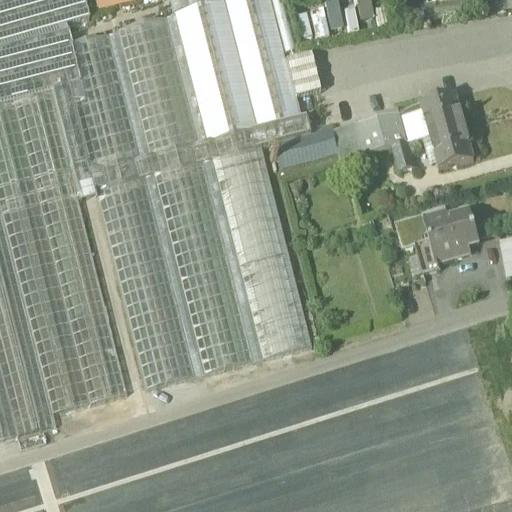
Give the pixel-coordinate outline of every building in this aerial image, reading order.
[(0,0),(0,109),(50,96),(78,206),(96,201),(93,194),(104,191),(100,172),(89,175),(72,106),(83,103),(69,49),(64,29),(88,22),(81,0),(0,0)] [(137,3),(136,0),(93,0),(96,12),(137,3)] [(168,0),(173,18),(243,0),(168,0)] [(243,0),(173,18),(206,145),(299,122),(294,102),(287,76),(288,75),(285,63),(284,64),(267,0),(243,0)] [(354,0),(359,24),(374,21),(369,0),(354,0)] [(330,33),(344,29),(337,2),(323,6),(330,33)] [(294,18),(302,45),(330,37),(322,9),(294,18)] [(345,35),(357,34),(356,10),(344,10),(345,35)] [(115,35),(147,160),(198,147),(166,22),(115,35)] [(89,175),(100,172),(139,162),(108,39),(69,49),(83,103),(72,106),(89,175)] [(310,57),(285,63),(288,75),(287,76),(294,102),(319,95),(310,57)] [(0,217),(51,417),(52,417),(126,398),(78,206),(50,96),(0,109),(0,217)] [(422,115),(429,141),(464,131),(455,98),(420,108),(420,109),(422,115)] [(420,109),(398,115),(400,121),(422,115),(420,109)] [(355,126),(355,128),(364,157),(393,150),(406,146),(429,141),(422,115),(400,121),(398,115),(355,126)] [(309,138),(304,120),(299,122),(206,145),(198,147),(147,160),(139,162),(100,172),(104,191),(144,181),(152,179),(203,166),(210,164),(261,151),(272,148),(309,138)] [(339,164),(364,157),(355,128),(332,134),(338,157),(339,164)] [(473,164),(464,131),(429,141),(438,173),(473,164)] [(279,173),(338,157),(332,134),(331,132),(309,138),(272,148),(274,157),(268,158),(270,165),(276,163),(279,173)] [(393,150),(399,175),(413,171),(406,146),(393,150)] [(311,351),(261,151),(210,164),(261,363),(311,351)] [(253,365),(203,166),(152,179),(203,378),(253,365)] [(195,380),(144,181),(104,191),(93,194),(96,201),(145,393),(195,380)] [(442,218),(423,223),(429,244),(430,244),(437,266),(465,258),(463,251),(479,247),(470,216),(443,223),(442,218)] [(0,442),(55,429),(52,417),(51,417),(0,217),(0,442)] [(414,248),(429,244),(423,223),(398,230),(405,252),(415,250),(414,248)] [(511,242),(499,245),(506,282),(511,280),(511,242)] [(415,250),(423,278),(439,274),(437,266),(430,244),(429,244),(414,248),(415,250)]
